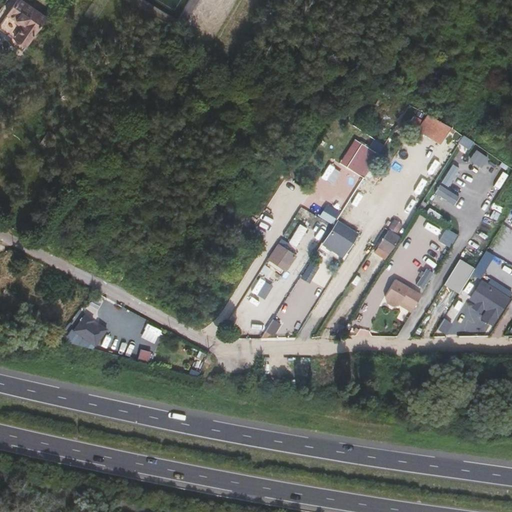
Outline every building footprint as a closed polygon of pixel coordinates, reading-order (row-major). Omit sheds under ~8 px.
[(0,29),(26,48),(45,18),(30,7),(31,5),(24,0),(19,0),(20,0),(18,0),(16,0),(0,24),(0,29)] [(441,118),(433,113),(428,120),(436,126),(441,118)] [(461,130),(457,137),(465,143),(469,135),(466,133),(461,130)] [(340,163),(363,176),(383,143),(375,139),(370,147),(355,138),(340,163)] [(476,149),(470,159),(481,167),(488,157),(476,149)] [(448,186),(460,168),(453,164),(442,182),(448,186)] [(441,184),(435,192),(454,205),(460,196),(441,184)] [(355,229),(337,216),(319,243),(330,250),(334,244),(342,249),(355,229)] [(298,246),(307,226),(299,223),(290,242),(298,246)] [(385,224),(374,241),(385,248),(396,231),(385,224)] [(447,230),(441,242),(451,246),(456,234),(447,230)] [(280,234),(276,239),(286,245),(289,240),(280,234)] [(267,253),(283,263),(290,253),(292,249),(286,245),(276,239),(267,253)] [(374,241),(371,246),(382,253),(385,248),(374,241)] [(334,244),(330,250),(338,255),(342,249),(334,244)] [(290,253),(283,263),(285,265),(292,254),(294,251),(292,249),(290,253)] [(263,259),(279,270),(283,263),(267,253),(263,259)] [(445,285),(460,293),(474,266),(459,258),(445,285)] [(310,261),(303,277),(317,284),(324,268),(310,261)] [(425,268),(418,285),(425,288),(433,271),(425,268)] [(422,306),(430,293),(404,277),(394,293),(396,299),(402,303),(408,301),(410,298),(422,306)] [(471,310),(494,324),(511,296),(481,278),(469,299),(476,303),(471,310)] [(410,298),(408,301),(420,309),(422,306),(410,298)] [(83,313),(73,333),(97,346),(108,326),(83,313)] [(438,330),(446,333),(451,322),(444,318),(438,330)] [(153,341),(159,328),(146,322),(141,334),(153,341)]
